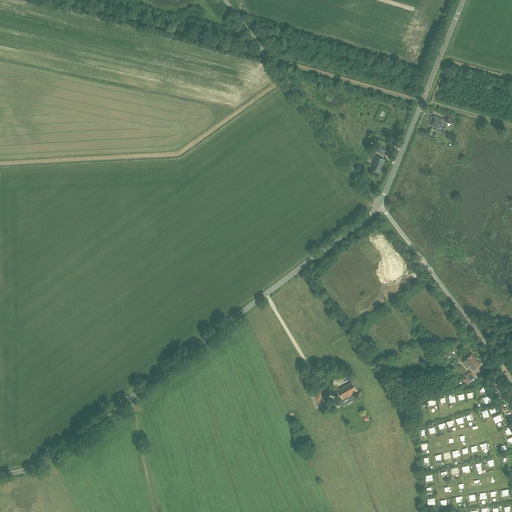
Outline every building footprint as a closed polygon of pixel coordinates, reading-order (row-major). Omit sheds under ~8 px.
[(446,129),(440,127),(443,119),(434,116),(433,118),(431,118),(430,122),(431,122),(430,125),(437,127),(436,130),(444,133),(446,129)] [(390,148),(386,146),(387,143),(379,140),(377,143),(381,144),(378,151),(387,155),(390,148)] [(379,173),(384,160),(376,157),(371,170),(379,173)] [(465,360),(463,362),(466,367),(469,365),(473,369),(479,365),(476,361),(475,361),(473,358),(474,358),(471,355),(465,360)] [(464,375),(465,376),(461,380),(463,382),(467,379),(473,374),(470,371),(464,375)] [(357,392),(351,382),(337,390),(343,400),(357,392)] [(323,405),(321,398),(327,395),(324,388),(313,392),(319,407),(323,405)]
